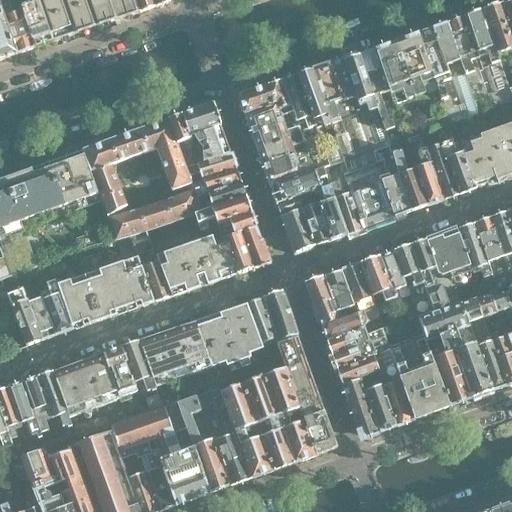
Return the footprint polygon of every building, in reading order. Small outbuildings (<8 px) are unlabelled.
[(35,49),(22,12),(13,15),(7,0),(0,0),(0,6),(17,55),(34,49),(35,49)] [(52,43),(36,0),(23,0),(19,2),(22,12),(35,49),(52,44),(52,43)] [(87,31),(75,0),(36,0),(52,43),(69,37),(69,38),(87,31)] [(138,14),(133,0),(75,0),(87,31),(115,22),(138,14)] [(156,8),(153,0),(133,0),(138,14),(156,8)] [(0,61),(17,55),(0,6),(0,61)] [(511,80),(508,69),(510,68),(505,53),(511,50),(511,27),(504,6),(504,7),(490,11),(488,7),(482,9),(483,13),(482,13),(511,95),(511,80)] [(511,102),(511,95),(482,13),(464,19),(497,108),(511,102)] [(497,108),(464,19),(447,25),(479,114),(497,108)] [(479,114),(447,25),(432,31),(451,82),(460,107),(464,119),(479,114)] [(451,82),(432,31),(418,36),(432,75),(447,116),(426,123),(429,132),(464,119),(460,107),(452,110),(443,84),(451,82)] [(432,75),(418,36),(396,43),(416,98),(426,95),(422,84),(425,78),(432,75)] [(416,99),(396,44),(375,51),(389,92),(395,107),(416,99)] [(380,95),(389,92),(375,51),(358,57),(386,133),(394,130),(391,122),(390,123),(380,95)] [(386,133),(358,57),(343,62),(376,151),(387,147),(390,146),(386,133)] [(376,151),(343,62),(329,67),(311,72),(344,162),(373,152),(376,151)] [(344,162),(311,72),(296,77),(311,118),(310,118),(315,131),(316,132),(324,154),(323,155),(328,168),(331,167),(338,164),(344,162)] [(311,118),(296,77),(281,83),(291,109),(292,114),(294,119),(296,123),(303,121),(308,133),(315,131),(310,118),(311,118)] [(291,109),(281,83),(268,87),(274,105),(277,114),(291,109)] [(274,105),(268,87),(267,87),(241,96),(240,97),(239,98),(239,99),(239,100),(244,116),(274,105)] [(301,137),(296,123),(294,119),(281,124),(279,118),(292,114),(291,109),(277,114),(274,105),(244,116),(257,153),(301,137)] [(220,128),(214,109),(210,107),(194,113),(193,109),(180,114),(182,117),(169,122),(168,121),(177,147),(188,143),(187,139),(220,128)] [(180,157),(177,147),(168,121),(154,126),(162,148),(156,150),(161,164),(180,157)] [(429,132),(426,123),(404,131),(407,140),(411,138),(419,136),(429,132)] [(511,175),(511,123),(478,136),(479,139),(468,142),(472,152),(463,155),(475,189),(511,175)] [(156,150),(162,148),(154,126),(127,135),(109,141),(82,151),(90,173),(110,166),(135,157),(156,150)] [(225,142),(220,128),(187,139),(188,143),(192,153),(225,142)] [(443,201),(425,151),(419,136),(411,138),(422,168),(414,171),(427,207),(443,202),(443,201)] [(299,169),(296,159),(292,150),(304,146),(301,137),(257,153),(270,189),(314,173),(311,165),(299,169)] [(475,189),(463,155),(462,153),(456,155),(451,142),(448,143),(447,140),(440,142),(459,195),(475,189)] [(185,171),(230,156),(225,142),(192,153),(195,161),(183,165),(185,171)] [(459,195),(440,142),(435,144),(436,147),(425,151),(443,201),(459,195)] [(411,213),(390,156),(387,147),(376,151),(373,152),(376,165),(382,163),(388,181),(381,183),(394,219),(410,213),(411,213)] [(100,202),(90,173),(82,151),(0,180),(0,231),(3,230),(20,276),(37,270),(23,232),(101,205),(100,202)] [(394,219),(381,183),(376,165),(373,152),(344,162),(338,164),(349,195),(362,231),(394,219)] [(427,207),(414,171),(407,174),(400,152),(390,156),(411,213),(427,207)] [(328,168),(323,155),(309,160),(311,165),(314,173),(322,170),(328,168)] [(235,170),(234,166),(230,156),(185,171),(188,178),(199,174),(202,181),(235,170)] [(190,186),(190,185),(188,178),(185,171),(183,165),(180,157),(161,164),(171,193),(186,188),(190,186)] [(120,195),(110,166),(90,173),(100,202),(120,195)] [(362,231),(349,195),(342,198),(331,167),(328,168),(322,170),(325,178),(329,187),(346,237),(362,231)] [(195,200),(240,184),(235,170),(202,181),(190,185),(190,186),(195,200)] [(320,190),(317,182),(325,178),(322,170),(314,173),(270,189),(276,206),(296,198),(312,193),(319,190),(320,190)] [(245,198),(240,184),(195,200),(198,207),(212,202),(215,209),(245,199),(245,198)] [(198,207),(195,200),(190,186),(186,188),(188,193),(164,202),(172,223),(195,215),(200,213),(198,207)] [(346,237),(329,187),(320,190),(319,190),(324,205),(318,207),(330,242),(346,237)] [(330,242),(318,207),(312,193),(296,198),(301,212),(281,219),(287,237),(284,238),(286,244),(290,243),(295,255),(330,242)] [(124,208),(120,195),(100,202),(101,205),(107,219),(124,208)] [(301,212),(296,198),(276,206),(281,219),(301,212)] [(251,215),(245,199),(215,209),(200,214),(200,213),(195,215),(199,225),(205,223),(203,218),(217,213),(221,225),(251,215)] [(172,223),(164,202),(136,211),(144,233),(172,223)] [(144,233),(136,211),(108,221),(115,243),(136,235),(144,233)] [(511,255),(511,229),(506,214),(490,220),(510,275),(508,276),(511,286),(511,265),(509,256),(511,255)] [(256,228),(251,215),(221,225),(219,226),(221,233),(234,229),(236,235),(240,234),(256,228)] [(510,275),(490,220),(474,225),(498,293),(504,291),(511,287),(511,286),(508,276),(510,275)] [(498,293),(474,225),(458,230),(458,231),(473,272),(473,274),(481,271),(486,287),(479,290),(482,299),(490,296),(498,293)] [(270,264),(256,228),(240,234),(253,271),(270,264)] [(0,282),(20,276),(3,230),(0,231),(0,282)] [(473,272),(458,231),(433,240),(426,243),(436,271),(438,277),(449,273),(452,279),(473,272)] [(171,299),(155,259),(144,233),(136,235),(148,265),(140,268),(154,303),(171,299)] [(253,271),(240,234),(236,235),(223,240),(236,276),(253,271)] [(236,276),(223,240),(216,242),(215,239),(155,259),(171,299),(235,276),(236,276)] [(450,310),(441,286),(432,289),(427,274),(436,271),(426,243),(425,242),(409,248),(423,286),(433,314),(434,316),(440,314),(450,310)] [(423,286),(409,248),(393,254),(403,282),(410,279),(413,286),(411,287),(412,290),(423,286)] [(403,282),(393,254),(379,259),(391,293),(394,293),(396,298),(408,294),(403,282)] [(391,293),(379,259),(379,258),(359,266),(371,299),(382,295),(385,303),(396,298),(394,293),(391,293)] [(154,303),(140,268),(137,259),(110,268),(125,313),(154,303)] [(371,299),(359,266),(341,272),(353,306),(356,316),(361,314),(374,309),(371,299)] [(125,313),(110,268),(57,286),(73,331),(125,313)] [(353,306),(341,272),(341,273),(323,279),(335,312),(353,306)] [(335,312),(323,279),(305,285),(312,303),(309,304),(317,324),(320,323),(322,328),(339,322),(335,312)] [(73,331),(57,286),(56,282),(48,285),(52,296),(43,299),(56,337),(73,331)] [(42,342),(29,304),(24,289),(7,295),(26,348),(42,342)] [(511,310),(504,291),(498,293),(490,296),(496,315),(511,310)] [(297,337),(288,311),(281,293),(261,301),(276,342),(277,345),(297,337)] [(496,315),(490,296),(482,299),(476,301),(483,320),(496,315)] [(56,337),(43,299),(29,304),(42,342),(56,337)] [(276,342),(261,301),(245,306),(259,348),(276,342)] [(483,320),(476,301),(461,306),(468,325),(483,320)] [(259,348),(245,306),(195,324),(211,369),(224,365),(226,369),(248,361),(247,357),(261,353),(259,348)] [(476,348),(468,325),(461,306),(450,310),(440,314),(471,400),(470,400),(472,404),(479,401),(478,397),(492,392),(476,348)] [(361,331),(359,325),(364,323),(361,314),(356,316),(339,322),(322,328),(327,343),(361,331)] [(471,400),(440,314),(434,316),(433,314),(418,319),(425,340),(428,348),(440,344),(445,359),(433,363),(449,408),(450,408),(452,407),(451,406),(460,403),(460,404),(470,400),(471,400)] [(211,369),(195,324),(138,343),(155,388),(211,369)] [(332,357),(383,339),(380,331),(366,337),(363,330),(361,331),(327,343),(332,357)] [(307,364),(297,337),(277,345),(285,367),(284,367),(286,372),(307,364)] [(374,359),(371,352),(386,347),(383,339),(332,357),(337,372),(374,359)] [(511,385),(511,358),(505,339),(491,344),(507,387),(511,385)] [(433,363),(428,348),(425,340),(389,353),(413,421),(449,408),(433,363)] [(155,388),(138,343),(121,349),(134,384),(143,381),(147,391),(155,388)] [(507,387),(491,344),(491,343),(476,348),(492,392),(507,387)] [(134,384),(121,349),(104,355),(122,402),(131,399),(128,391),(136,388),(134,384)] [(389,353),(374,359),(337,372),(343,387),(360,381),(377,375),(382,388),(396,428),(413,421),(389,353)] [(122,402),(104,355),(52,374),(70,422),(122,403),(122,402)] [(315,389),(309,370),(307,364),(286,372),(294,396),(315,389)] [(288,419),(293,418),(291,414),(300,410),(294,396),(286,372),(264,380),(294,465),(316,457),(304,424),(291,428),(288,419)] [(72,427),(70,422),(52,374),(37,379),(52,419),(59,417),(63,428),(67,426),(68,429),(72,427)] [(52,419),(37,379),(22,385),(40,433),(48,431),(47,428),(54,426),(52,419)] [(294,465),(264,380),(243,387),(257,425),(261,437),(274,472),(294,465)] [(379,434),(365,394),(360,381),(343,387),(351,411),(362,440),(379,434)] [(40,433),(22,385),(22,384),(7,389),(7,390),(20,425),(27,423),(32,437),(33,436),(39,453),(47,451),(40,433)] [(250,441),(248,434),(252,432),(250,427),(257,425),(243,387),(220,395),(251,480),(274,472),(261,437),(250,441)] [(396,428),(382,388),(365,394),(379,434),(388,431),(388,430),(394,428),(396,428)] [(323,411),(315,389),(294,396),(300,410),(303,419),(323,411)] [(20,425),(7,390),(0,391),(0,413),(10,440),(17,438),(13,427),(20,425)] [(251,480),(220,395),(220,396),(218,390),(197,398),(202,412),(213,441),(230,487),(230,488),(244,483),(245,487),(252,485),(251,480)] [(230,487),(213,441),(203,445),(197,428),(202,427),(197,414),(202,412),(197,398),(179,404),(211,494),(230,487)] [(211,494),(179,404),(111,428),(120,452),(134,447),(147,442),(152,440),(156,451),(175,507),(209,494),(209,495),(211,494)] [(334,442),(323,411),(303,419),(304,424),(316,457),(330,452),(337,449),(334,442)] [(10,440),(0,413),(0,438),(4,448),(8,446),(9,448),(12,447),(10,440)] [(489,444),(490,445),(511,436),(511,421),(487,430),(485,431),(484,432),(484,433),(483,435),(483,436),(483,438),(483,439),(483,440),(484,442),(485,443),(486,443),(487,444),(489,444)] [(156,511),(137,456),(123,461),(120,452),(111,428),(68,443),(92,511),(156,511)] [(162,511),(176,507),(175,507),(156,451),(151,453),(147,442),(134,447),(137,456),(156,511),(162,511)] [(92,511),(68,443),(47,451),(58,484),(63,496),(68,511),(92,511)] [(68,511),(63,496),(50,500),(46,489),(58,484),(47,451),(39,453),(23,459),(33,489),(41,511),(68,511)] [(41,511),(33,489),(27,492),(31,504),(34,505),(36,509),(27,511),(41,511)] [(19,511),(13,494),(5,496),(8,505),(10,511),(19,511)]
